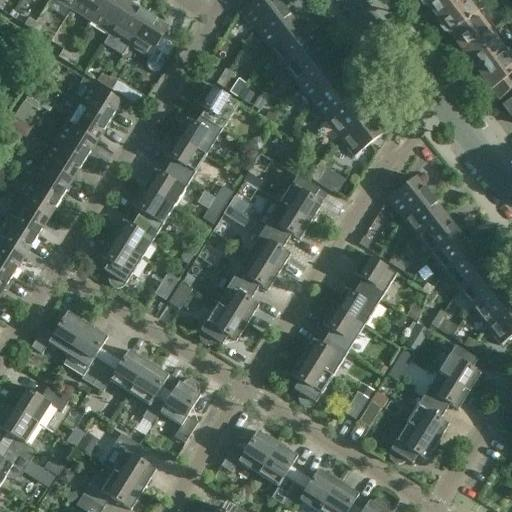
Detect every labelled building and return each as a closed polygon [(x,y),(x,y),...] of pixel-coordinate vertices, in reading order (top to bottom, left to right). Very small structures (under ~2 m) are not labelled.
[(53,0),(71,11),(77,0),(53,0)] [(77,0),(71,11),(90,23),(104,0),(77,0)] [(104,0),(90,23),(109,35),(129,4),(121,0),(104,0)] [(256,0),(240,13),(255,32),(283,9),(275,0),(256,0)] [(438,0),(419,0),(419,2),(423,7),(427,8),(428,8),(438,0)] [(479,12),(469,0),(438,0),(428,8),(440,23),(440,29),(443,34),(448,34),(449,35),(479,12)] [(148,16),(129,4),(109,35),(103,45),(123,57),(129,47),(148,16)] [(255,32),(269,50),(297,27),(283,9),(255,32)] [(493,31),(479,12),(449,35),(454,41),(454,47),(457,53),(462,53),(463,54),(493,31)] [(129,47),(149,60),(147,63),(147,64),(146,65),(146,67),(147,68),(147,70),(148,71),(149,72),(151,73),(152,74),(155,74),(156,74),(158,73),(159,72),(160,71),(177,44),(164,36),(168,29),(148,16),(129,47)] [(32,31),(36,23),(29,19),(24,26),(32,31)] [(36,23),(32,31),(39,35),(44,28),(36,23)] [(269,50),(283,68),(311,45),(297,27),(269,50)] [(508,49),(493,31),(463,54),(468,61),(468,67),(474,75),(508,49)] [(283,68),(297,86),(325,63),(311,45),(283,68)] [(511,75),(511,55),(508,49),(474,75),(480,82),(485,83),(499,101),(511,88),(511,75)] [(65,63),(70,55),(62,51),(58,58),(65,63)] [(70,55),(65,63),(72,67),(77,60),(70,55)] [(58,64),(50,60),(39,78),(47,82),(58,64)] [(297,86),(311,104),(339,81),(325,63),(297,86)] [(221,78),(228,82),(233,75),(225,70),(221,78)] [(104,87),(108,80),(101,75),(96,82),(104,87)] [(228,82),(221,78),(216,85),(224,90),(228,82)] [(78,105),(109,124),(121,104),(91,85),(83,80),(70,100),(78,105)] [(108,80),(104,87),(111,91),(116,84),(108,80)] [(311,104),(325,121),(353,99),(339,81),(311,104)] [(199,118),(221,132),(238,106),(207,87),(196,106),(204,111),(199,118)] [(253,96),(244,90),(239,99),(248,105),(253,96)] [(257,100),(265,105),(269,98),(262,93),(257,100)] [(31,108),(35,100),(28,96),(23,103),(31,108)] [(325,121),(339,140),(367,117),(353,99),(325,121)] [(511,99),(503,107),(511,119),(511,99)] [(35,100),(31,108),(38,112),(42,105),(35,100)] [(265,105),(257,100),(253,108),(260,112),(265,105)] [(78,105),(66,124),(96,143),(109,124),(78,105)] [(367,117),(339,140),(353,158),(382,136),(367,117)] [(14,118),(0,140),(0,142),(6,146),(11,139),(21,122),(14,118)] [(206,158),(221,132),(199,118),(195,126),(186,120),(175,139),(206,158)] [(66,124),(54,144),(84,163),(96,143),(66,124)] [(14,151),(18,143),(11,139),(6,146),(14,151)] [(189,183),(206,158),(175,139),(164,157),(172,162),(168,170),(189,183)] [(277,149),(284,154),(289,147),(282,142),(277,149)] [(54,144),(42,163),(72,182),(84,163),(54,144)] [(284,154),(277,149),(273,157),(280,161),(284,154)] [(290,153),(284,164),(294,170),(300,159),(290,153)] [(42,163),(30,182),(60,201),(72,182),(42,163)] [(313,172),(321,177),(325,169),(318,165),(313,172)] [(173,209),(189,183),(168,170),(163,177),(154,172),(143,190),(173,209)] [(321,177),(313,172),(309,179),(316,184),(321,177)] [(252,174),(245,184),(255,190),(259,184),(257,177),(252,174)] [(280,204),(310,224),(322,206),(313,200),(318,192),(296,178),(280,204)] [(386,201),(401,220),(430,197),(415,179),(386,201)] [(30,182),(18,202),(48,221),(60,201),(30,182)] [(222,188),(215,199),(225,205),(232,194),(222,188)] [(158,234),(173,209),(143,190),(132,208),(140,213),(136,221),(158,234)] [(443,215),(430,197),(401,220),(415,238),(443,215)] [(234,199),(223,216),(235,224),(240,216),(246,206),(234,199)] [(18,202),(6,221),(36,240),(48,221),(18,202)] [(280,204),(264,230),(286,244),(291,237),(299,242),(310,224),(280,204)] [(415,238),(429,256),(458,233),(443,215),(415,238)] [(0,244),(24,260),(36,240),(6,221),(0,229),(0,244)] [(142,260),(158,234),(136,221),(131,228),(123,223),(111,241),(142,260)] [(264,230),(248,256),(278,275),(290,256),(281,251),(286,244),(264,230)] [(429,256),(443,273),(472,251),(458,233),(429,256)] [(363,238),(358,245),(366,250),(370,243),(363,238)] [(142,260),(111,241),(100,259),(108,264),(103,272),(109,276),(108,279),(107,282),(109,285),(111,288),(113,290),(117,291),(120,290),(123,288),(125,286),(142,260)] [(0,271),(12,279),(24,260),(0,244),(0,271)] [(206,247),(198,258),(205,263),(213,251),(206,247)] [(443,273),(457,291),(486,269),(472,251),(443,273)] [(248,256),(232,281),(254,295),(259,287),(267,293),(278,275),(248,256)] [(357,288),(379,302),(396,276),(365,257),(353,276),(362,281),(357,288)] [(395,269),(400,261),(393,257),(388,264),(395,269)] [(400,261),(395,269),(403,273),(407,266),(400,261)] [(457,291),(471,309),(500,287),(486,269),(457,291)] [(0,271),(0,297),(12,279),(0,271)] [(165,302),(177,282),(167,275),(154,296),(165,302)] [(232,281),(216,306),(247,325),(258,307),(250,302),(254,295),(232,281)] [(179,311),(192,291),(181,284),(168,304),(179,311)] [(426,284),(421,292),(429,296),(434,289),(426,284)] [(471,309),(485,327),(511,306),(511,303),(500,287),(471,309)] [(363,328),(379,302),(357,288),(353,296),(344,290),(333,309),(363,328)] [(247,325),(216,306),(200,333),(199,336),(198,339),(199,342),(201,345),(204,347),(208,347),(211,347),(214,345),(216,343),(222,346),(227,338),(235,344),(247,325)] [(511,306),(485,327),(500,346),(511,336),(511,306)] [(413,307),(407,318),(415,322),(420,311),(413,307)] [(347,353),(363,328),(333,309),(322,327),(330,332),(325,339),(347,353)] [(435,319),(443,323),(447,316),(440,312),(435,319)] [(68,357),(88,325),(78,318),(76,320),(67,314),(54,334),(44,328),(31,349),(41,356),(48,345),(68,357)] [(443,323),(435,319),(431,326),(438,331),(443,323)] [(92,387),(105,366),(95,360),(107,339),(98,333),(99,331),(88,325),(68,357),(63,365),(83,378),(81,380),(92,387)] [(332,379),(347,353),(325,339),(321,347),(312,341),(301,359),(332,379)] [(471,351),(476,343),(468,339),(464,346),(471,351)] [(476,343),(471,351),(479,355),(483,348),(476,343)] [(438,374),(469,393),(480,375),(471,370),(476,362),(454,348),(438,374)] [(129,395),(149,363),(138,356),(137,358),(128,352),(115,373),(105,366),(92,387),(102,394),(109,383),(129,395)] [(402,353),(399,358),(409,364),(413,359),(402,353)] [(332,379),(301,359),(290,378),(298,383),(293,391),(299,395),(298,398),(297,401),(299,404),(300,407),(303,409),(307,409),(310,409),(313,407),(315,405),(332,379)] [(149,363),(129,395),(149,408),(142,419),(153,425),(160,414),(159,414),(166,404),(155,398),(168,377),(159,372),(160,370),(149,363)] [(438,374),(422,400),(444,414),(449,406),(457,412),(469,393),(438,374)] [(185,445),(198,424),(187,418),(200,397),(197,396),(199,393),(199,389),(198,386),(196,383),(193,382),(189,381),(186,382),(183,383),(181,386),(178,384),(166,404),(159,414),(160,414),(181,427),(174,438),(185,445)] [(362,385),(356,394),(367,401),(368,402),(374,392),(362,385)] [(5,406),(38,426),(50,406),(61,413),(68,402),(47,389),(40,399),(20,387),(14,396),(12,395),(5,406)] [(356,394),(344,414),(355,421),(367,401),(356,394)] [(376,394),(371,403),(381,410),(387,401),(376,394)] [(422,400),(406,425),(437,444),(448,426),(440,421),(444,414),(422,400)] [(371,403),(358,423),(369,430),(381,410),(371,403)] [(38,426),(5,406),(0,413),(0,417),(0,418),(0,430),(15,440),(8,450),(30,463),(36,453),(25,446),(38,426)] [(437,444),(406,425),(390,451),(389,454),(388,458),(389,461),(392,464),(394,465),(398,466),(401,466),(404,464),(406,462),(412,465),(417,457),(425,462),(437,444)] [(234,447),(220,468),(214,478),(222,482),(228,472),(231,474),(238,463),(258,476),(278,443),(267,437),(266,439),(257,433),(244,453),(234,447)] [(87,435),(78,449),(88,455),(97,442),(87,435)] [(112,473),(145,493),(152,482),(150,481),(155,472),(135,459),(142,449),(120,435),(114,446),(125,453),(112,473)] [(278,443),(258,476),(278,488),(271,499),(281,506),(295,485),(284,478),(297,458),(288,452),(289,450),(278,443)] [(23,474),(30,463),(8,450),(2,460),(0,459),(0,486),(5,478),(8,480),(11,481),(12,481),(15,481),(16,480),(18,479),(19,479),(20,477),(23,474)] [(315,511),(320,511),(339,482),(328,475),(327,477),(318,471),(305,491),(295,485),(281,506),(291,511),(292,511),(299,502),(315,511)] [(82,496),(103,510),(110,499),(130,511),(136,503),(138,504),(145,493),(112,473),(106,483),(102,480),(100,480),(99,480),(96,480),(94,480),(93,481),(91,482),(82,496)] [(339,482),(320,511),(348,511),(358,496),(349,490),(350,488),(339,482)] [(101,511),(103,510),(82,496),(75,507),(83,511),(101,511)] [(388,511),(388,508),(387,505),(385,502),(382,500),(379,500),(376,500),(373,502),(371,504),(368,503),(362,511),(388,511)]
